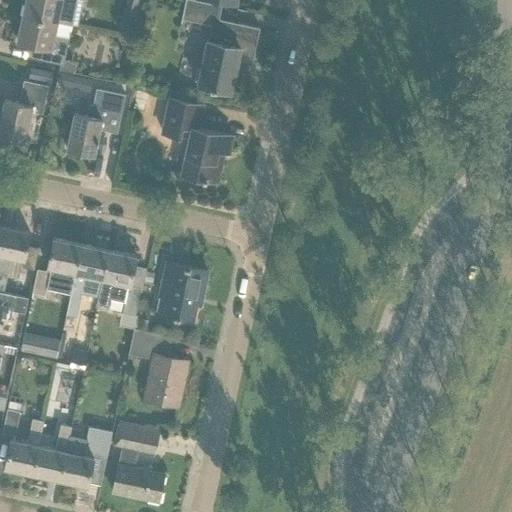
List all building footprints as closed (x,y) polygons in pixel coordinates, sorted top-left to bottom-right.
[(26,0),(23,14),(56,22),(77,26),(84,0),(83,0),(26,0)] [(212,24),(214,18),(217,4),(196,0),(185,0),(182,17),(212,24)] [(53,35),(56,22),(23,14),(17,41),(39,46),(36,59),(61,64),(59,71),(73,74),(76,63),(63,61),(68,39),(53,35)] [(120,31),(138,35),(141,21),(123,17),(120,31)] [(260,28),(214,18),(212,24),(208,40),(207,40),(198,84),(230,91),(240,48),(254,51),(260,28)] [(41,70),(38,83),(48,85),(48,87),(50,88),(53,73),(41,70)] [(60,72),(58,83),(74,87),(76,76),(60,72)] [(93,79),(76,76),(74,87),(91,90),(93,79)] [(31,111),(42,113),(48,87),(48,85),(38,83),(23,80),(19,103),(5,100),(0,122),(0,135),(25,140),(31,111)] [(75,113),(67,149),(94,155),(99,130),(117,133),(122,111),(125,94),(96,88),(93,105),(90,104),(87,116),(75,113)] [(147,115),(151,95),(135,91),(131,112),(147,115)] [(229,153),(233,136),(198,128),(203,105),(170,97),(163,132),(190,138),(182,174),(217,182),(224,152),(229,153)] [(3,292),(14,294),(15,287),(5,285),(11,256),(24,259),(22,267),(34,269),(38,248),(27,245),(30,232),(4,227),(0,245),(0,290),(3,291),(3,292)] [(46,289),(70,294),(81,243),(53,237),(47,267),(51,268),(50,272),(37,269),(32,293),(44,296),(46,289)] [(81,243),(70,294),(71,294),(66,315),(77,318),(82,294),(98,298),(108,249),(81,243)] [(136,255),(108,249),(98,298),(97,303),(108,305),(109,299),(124,302),(122,313),(135,315),(140,292),(141,292),(146,269),(134,266),(136,255)] [(161,287),(155,313),(162,315),(192,322),(199,293),(203,294),(207,271),(179,264),(179,263),(166,260),(161,287)] [(146,271),(144,281),(152,282),(154,273),(146,271)] [(14,294),(3,292),(0,291),(0,317),(10,320),(12,311),(24,314),(27,298),(14,294)] [(66,315),(64,329),(74,331),(77,318),(66,315)] [(134,328),(128,354),(153,359),(144,399),(178,406),(189,359),(173,355),(173,358),(167,356),(172,337),(134,328)] [(61,340),(25,333),(21,351),(57,359),(61,340)] [(4,346),(4,345),(0,343),(0,363),(2,353),(16,356),(17,349),(4,346)] [(88,352),(74,348),(70,367),(84,370),(88,352)] [(8,401),(6,409),(8,410),(19,412),(21,404),(8,401)] [(19,412),(8,410),(6,409),(2,434),(15,436),(19,412)] [(4,468),(32,474),(38,445),(43,422),(32,419),(28,437),(27,442),(10,439),(4,468)] [(112,432),(110,441),(114,442),(114,444),(122,446),(112,492),(158,501),(164,473),(135,467),(138,449),(155,453),(160,430),(119,421),(119,420),(115,419),(112,432)] [(32,474),(59,480),(68,440),(71,427),(60,425),(55,448),(38,445),(32,474)] [(110,441),(112,432),(90,427),(88,427),(85,444),(68,440),(59,480),(87,486),(94,457),(105,460),(109,441),(110,441)]
